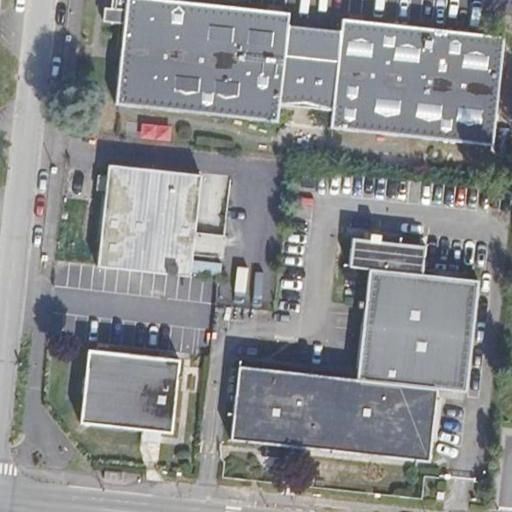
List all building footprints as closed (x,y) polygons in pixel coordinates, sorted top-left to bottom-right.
[(499,36),(336,19),(332,59),(281,53),(285,13),(163,0),(107,0),(105,23),(119,24),(111,103),(273,121),(275,104),(327,110),(325,126),(487,144),(499,36)] [(197,176),(106,165),(105,176),(103,192),(95,265),(118,267),(130,269),(188,276),(193,231),(197,176)] [(103,192),(105,176),(95,175),(93,191),(103,192)] [(194,253),(224,256),(226,233),(197,230),(194,253)] [(420,248),(347,240),(344,268),(363,270),(351,378),(236,366),(229,439),(263,442),(280,444),(425,459),(432,388),(461,391),(473,280),(417,274),(420,248)] [(156,364),(93,358),(90,390),(86,429),(135,434),(149,435),(159,436),(166,437),(175,438),(181,366),(173,366),(156,364)] [(280,444),(263,442),(262,454),(280,455),(280,444)]
